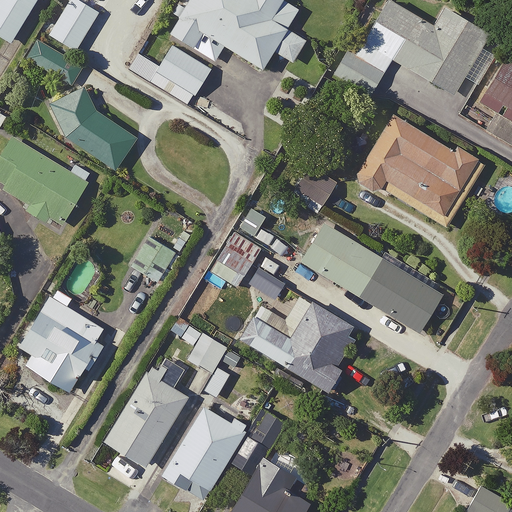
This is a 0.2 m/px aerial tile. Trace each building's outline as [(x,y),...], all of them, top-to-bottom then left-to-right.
[(49,0),(2,0),(0,4),(0,36),(15,45),(41,0),(46,0),(48,1),(49,0)] [(104,17),(76,0),(74,0),(52,36),(80,54),(104,17)] [(302,11),(283,0),(196,0),(188,16),(185,14),(172,36),(219,63),(227,50),(267,73),(278,55),(296,66),(309,44),(290,33),(302,11)] [(435,30),(391,3),(364,47),(353,40),(333,73),(371,96),(393,60),(454,97),(466,77),(480,86),(503,47),(446,12),(435,30)] [(81,67),(41,43),(30,61),(70,86),(81,67)] [(174,52),(163,74),(199,92),(210,70),(174,52)] [(511,65),(510,65),(486,105),(511,120),(511,65)] [(96,113),(84,92),(57,107),(70,138),(120,172),(139,143),(96,113)] [(454,151),(395,116),(356,182),(377,195),(385,181),(453,222),(473,189),(468,186),(471,180),(477,184),(488,166),(456,147),(454,151)] [(72,160),(65,170),(14,139),(0,161),(0,185),(26,202),(23,207),(62,230),(90,185),(86,183),(92,173),(72,160)] [(271,219),(254,208),(242,226),(259,237),(271,219)] [(446,300),(328,226),(305,263),(381,311),(422,337),(446,300)] [(74,301),(59,292),(22,350),(34,357),(27,367),(72,395),(104,346),(101,344),(110,329),(72,305),(74,301)] [(180,301),(167,293),(156,311),(169,319),(180,301)] [(236,304),(221,294),(211,309),(226,319),(236,304)] [(301,325),(259,302),(238,339),(338,395),(349,376),(336,369),(359,328),(313,303),(301,325)] [(207,336),(185,322),(177,334),(199,349),(207,336)] [(228,346),(212,338),(198,364),(214,372),(228,346)] [(199,389),(156,363),(107,445),(151,471),(199,389)] [(250,431),(209,406),(166,478),(206,502),(250,431)] [(254,478),(287,428),(265,414),(233,464),(254,478)] [(309,511),(311,509),(289,495),(298,481),(268,462),(248,496),(238,511),(309,511)] [(511,511),(511,503),(483,489),(471,511),(511,511)]
